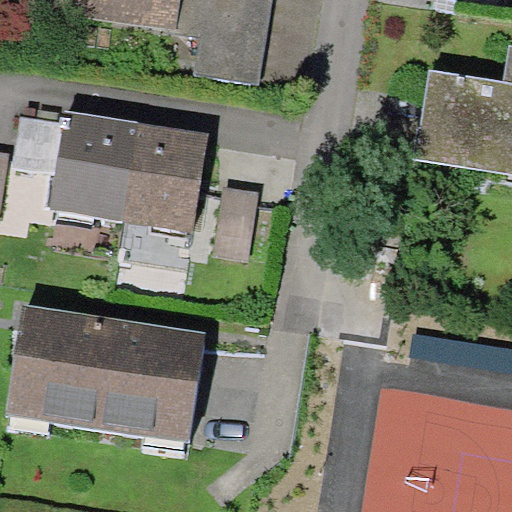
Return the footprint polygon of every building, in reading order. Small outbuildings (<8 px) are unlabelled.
[(246,92),(253,45),(260,0),(25,0),(24,8),(165,30),(196,36),(189,83),(246,92)] [(511,58),(504,58),(503,65),(498,95),(425,84),(413,156),(511,171),(511,58)] [(49,218),(118,227),(130,142),(61,132),(17,126),(10,176),(54,182),(49,218)] [(200,152),(130,142),(118,227),(188,237),(200,152)] [(252,203),(221,198),(211,260),(242,265),(252,203)] [(199,353),(19,324),(3,422),(183,451),(199,353)]
